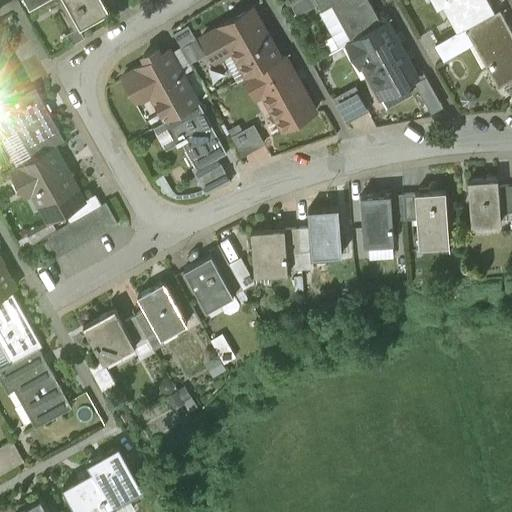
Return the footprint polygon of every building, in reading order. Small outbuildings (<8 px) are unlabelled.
[(24,0),(30,8),(44,0),(24,0)] [(63,0),(80,29),(109,13),(101,0),(63,0)] [(381,20),(370,0),(316,0),(322,9),(332,3),(351,38),(381,20)] [(432,0),(434,2),(436,0),(448,0),(464,27),(466,26),(495,10),(489,0),(432,0)] [(253,6),(202,35),(212,53),(234,41),(251,71),(280,55),(253,6)] [(495,10),(466,26),(474,41),(478,38),(490,60),(488,61),(501,83),(511,76),(511,28),(500,7),(495,10)] [(351,38),(349,39),(358,56),(363,53),(385,91),(417,74),(386,18),(381,20),(351,38)] [(197,102),(168,49),(123,75),(137,101),(150,94),(165,120),(197,102)] [(0,52),(0,102),(1,105),(22,93),(0,52)] [(315,109),(284,53),(280,55),(251,71),(244,75),(253,91),(263,86),(285,126),(315,109)] [(0,105),(0,129),(18,119),(22,126),(19,128),(34,155),(54,144),(64,138),(35,86),(1,105),(0,105)] [(344,90),(333,96),(346,119),(357,113),(344,90)] [(197,102),(165,120),(177,143),(182,141),(197,167),(227,151),(199,101),(197,102)] [(22,126),(18,119),(0,129),(0,132),(17,165),(34,155),(19,128),(22,126)] [(253,147),(243,129),(232,135),(242,154),(253,147)] [(84,199),(54,144),(34,155),(17,165),(15,166),(30,192),(38,188),(53,216),(84,199)] [(498,174),(468,176),(472,221),(501,218),(501,208),(499,182),(498,174)] [(511,199),(510,181),(499,182),(501,208),(511,207),(511,199)] [(446,186),(416,188),(416,189),(418,215),(420,241),(421,241),(421,235),(448,233),(448,239),(449,239),(446,186)] [(416,189),(403,190),(405,216),(418,215),(416,189)] [(391,190),(361,192),(364,240),(394,237),(393,217),(391,191),(391,190)] [(403,190),(391,191),(393,217),(405,216),(403,190)] [(106,201),(95,207),(106,228),(118,222),(106,201)] [(338,204),(308,207),(309,224),(312,248),(312,254),(342,251),(338,204)] [(106,228),(95,207),(84,213),(96,234),(106,228)] [(96,234),(84,213),(74,219),(85,240),(96,234)] [(85,240),(74,219),(63,225),(75,246),(85,240)] [(309,224),(298,225),(299,249),(312,248),(309,224)] [(63,225),(53,231),(65,251),(75,246),(63,225)] [(285,225),(251,228),(255,272),(288,269),(287,250),(285,226),(285,225)] [(298,225),(285,226),(287,250),(299,249),(298,225)] [(53,231),(42,237),(53,258),(65,251),(53,231)] [(211,252),(220,266),(230,261),(219,242),(209,248),(211,252)] [(220,266),(211,252),(184,267),(207,307),(234,292),(220,266)] [(0,260),(0,295),(12,289),(15,287),(0,260)] [(244,286),(230,261),(220,266),(234,292),(244,286)] [(188,321),(164,278),(138,293),(145,307),(158,329),(159,330),(173,322),(176,327),(188,321)] [(42,343),(12,289),(0,295),(0,341),(11,361),(38,345),(42,343)] [(123,320),(115,306),(83,323),(104,360),(135,343),(134,341),(123,320)] [(158,329),(145,307),(135,313),(147,335),(158,329)] [(147,335),(135,313),(123,320),(134,341),(147,335)] [(72,404),(38,345),(11,361),(0,366),(0,376),(6,387),(7,386),(6,386),(17,380),(40,422),(72,404)] [(11,439),(0,445),(11,466),(23,460),(11,439)] [(119,443),(88,460),(92,468),(111,502),(142,484),(119,443)] [(0,445),(0,470),(1,472),(11,466),(0,445)] [(111,502),(92,468),(63,484),(78,511),(95,511),(98,511),(107,511),(115,508),(111,502)] [(50,511),(41,496),(13,511),(50,511)]
